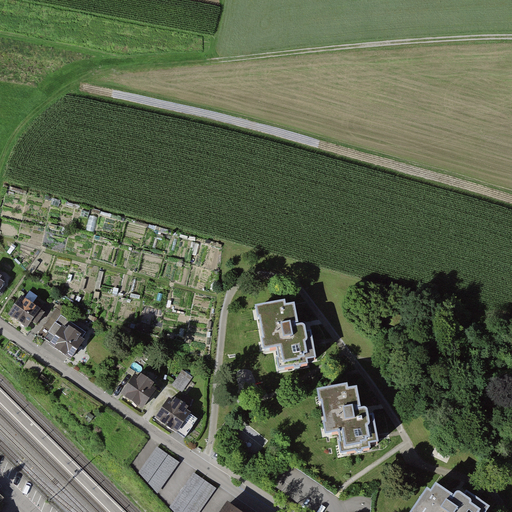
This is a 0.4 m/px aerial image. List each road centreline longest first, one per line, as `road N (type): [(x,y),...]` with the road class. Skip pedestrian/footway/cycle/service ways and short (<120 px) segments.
road 1 (track): [(0,180),(11,141),(50,99),(92,77),(137,65),(511,39)]
road 2 (residential): [(0,325),(270,511)]
